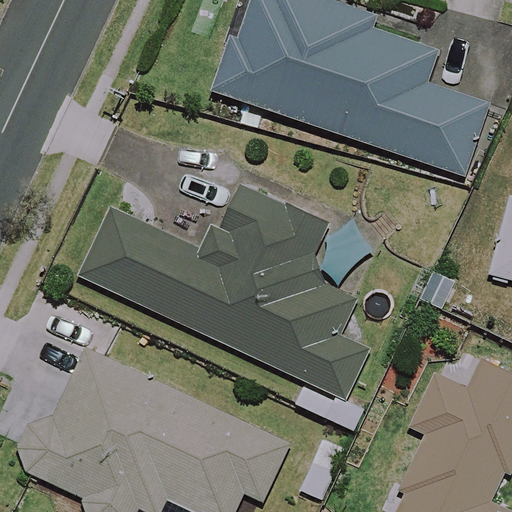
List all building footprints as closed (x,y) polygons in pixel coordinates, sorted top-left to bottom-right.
[(237,0),(226,32),(205,91),(231,101),(472,187),(499,113),(426,87),(438,54),(372,31),(375,22),(314,0),(237,0)] [(337,338),(381,244),(238,176),(200,256),(113,215),(81,282),(305,386),(295,407),(358,436),(369,414),(351,405),(374,356),(337,338)] [(511,199),(506,198),(486,281),(511,287),(511,199)] [(29,476),(109,511),(138,511),(139,511),(166,511),(171,504),(189,511),(237,511),(245,496),(266,506),(292,448),(84,355),(29,476)] [(424,440),(392,511),(496,511),(494,511),(511,471),(511,375),(479,361),(468,388),(436,374),(410,433),(424,440)] [(319,503),(345,452),(323,441),(297,492),(319,503)]
